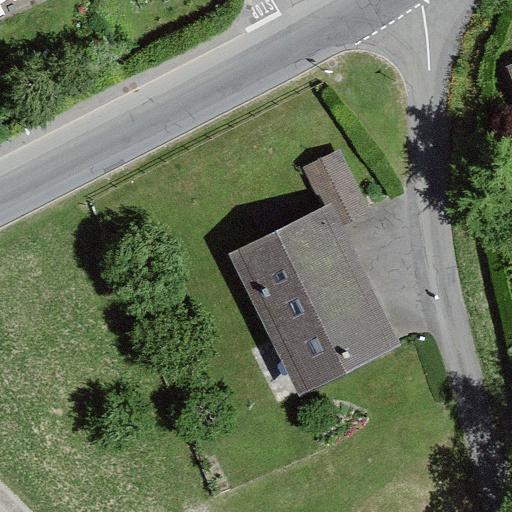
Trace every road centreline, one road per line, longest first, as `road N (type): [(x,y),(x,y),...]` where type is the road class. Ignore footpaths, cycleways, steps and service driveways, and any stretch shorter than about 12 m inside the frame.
road 1 (unclassified): [(419,0),(431,69),(428,166),(498,511)]
road 2 (tertiary): [(0,197),(295,47)]
